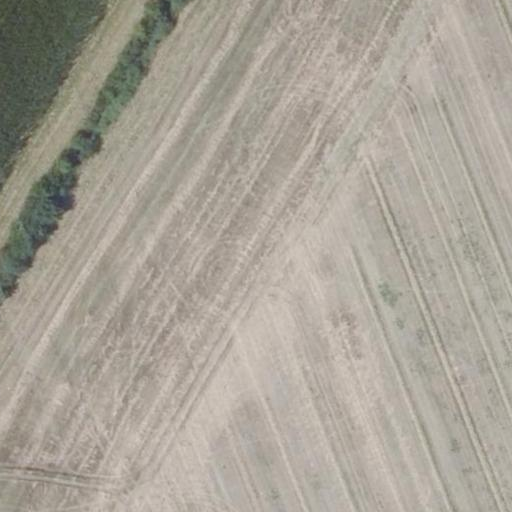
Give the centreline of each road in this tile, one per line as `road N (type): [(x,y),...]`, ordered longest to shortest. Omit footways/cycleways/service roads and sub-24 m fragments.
road 1 (track): [(205,0),(0,334)]
road 2 (track): [(0,210),(126,0)]
